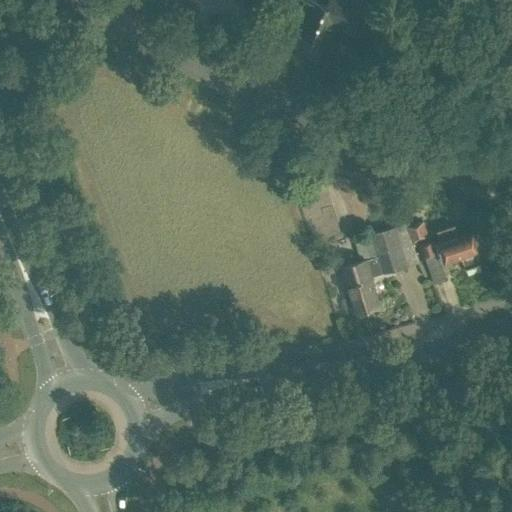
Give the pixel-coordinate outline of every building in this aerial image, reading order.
[(305,16),(298,32),(324,42),(331,23),(352,31),(363,0),(327,0),(325,5),(311,0),(310,0),(311,1),(309,0),(299,0),(295,12),(305,16)] [(361,260),(342,266),(357,312),(378,305),(369,277),(419,262),(404,223),(397,206),(389,210),(395,225),(371,233),(377,255),(361,260)] [(425,222),(410,228),(415,242),(430,237),(425,222)] [(440,240),(438,241),(445,262),(461,256),(463,262),(465,269),(480,263),(476,251),(478,251),(471,230),(458,234),(457,231),(439,237),(440,240)] [(431,240),(421,243),(434,283),(445,279),(431,240)] [(320,270),(329,267),(325,252),(315,255),(320,270)]
